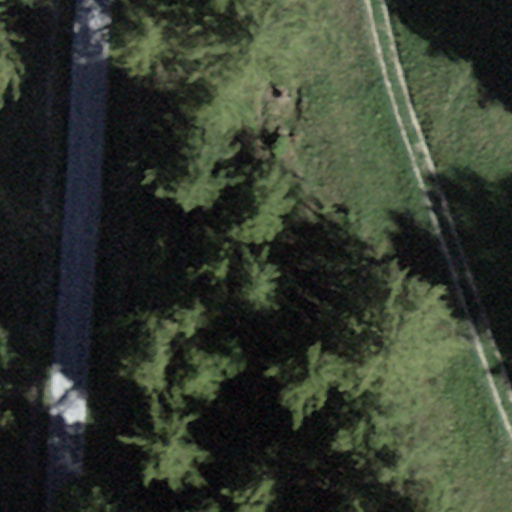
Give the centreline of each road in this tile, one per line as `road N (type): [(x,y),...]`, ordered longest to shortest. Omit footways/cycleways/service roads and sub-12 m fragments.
road 1 (unclassified): [(57,511),(88,0)]
road 2 (track): [(352,0),(436,263),(511,436)]
